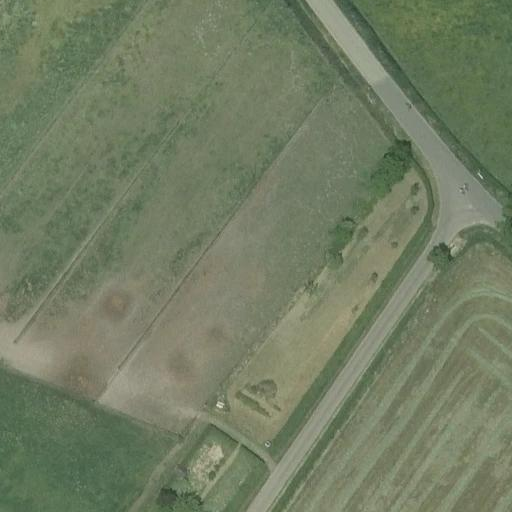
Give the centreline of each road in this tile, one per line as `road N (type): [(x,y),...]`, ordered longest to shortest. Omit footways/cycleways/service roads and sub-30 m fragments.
road 1 (unclassified): [(256,511),(473,192)]
road 2 (tertiary): [(473,192),(320,0)]
